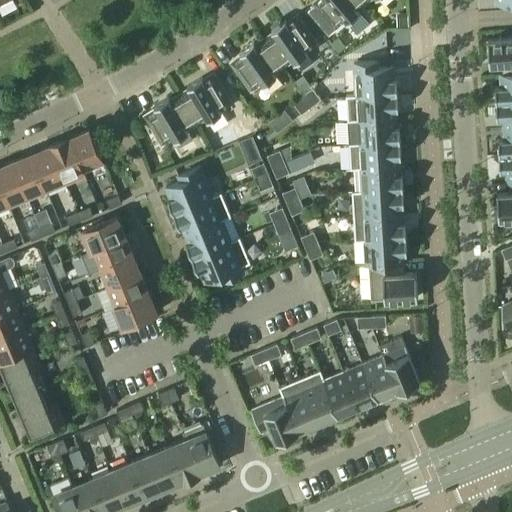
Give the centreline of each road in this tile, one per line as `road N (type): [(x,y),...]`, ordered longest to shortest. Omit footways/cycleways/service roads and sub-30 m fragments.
road 1 (residential): [(482,436),(454,0)]
road 2 (residential): [(0,136),(93,98),(256,0)]
road 3 (tertiary): [(482,436),(310,511)]
road 4 (residential): [(255,486),(192,333)]
road 5 (residential): [(192,333),(317,283)]
road 6 (residential): [(255,486),(378,433)]
road 7 (tertiary): [(368,511),(485,466)]
